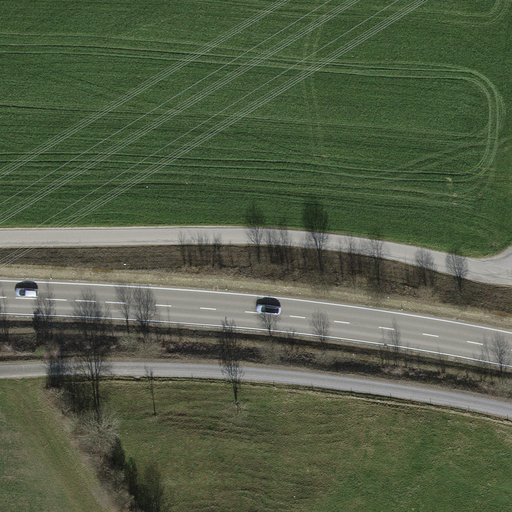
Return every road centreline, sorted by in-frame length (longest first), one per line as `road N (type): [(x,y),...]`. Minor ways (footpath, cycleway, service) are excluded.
road 1 (secondary): [(511,350),(306,317),(0,296)]
road 2 (track): [(511,410),(215,371),(0,369)]
